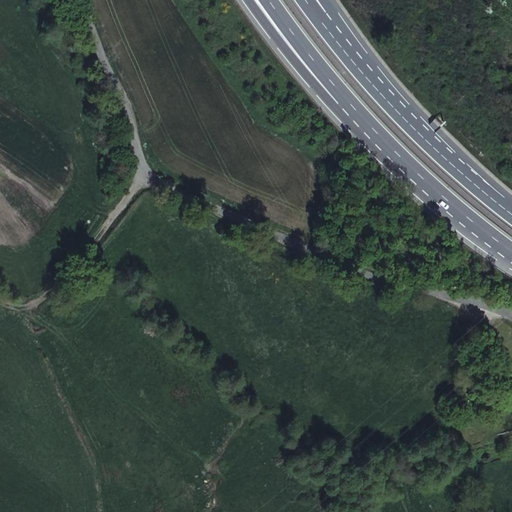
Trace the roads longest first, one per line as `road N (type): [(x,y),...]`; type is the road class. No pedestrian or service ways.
road 1 (unclassified): [(511,311),(490,297),(377,280),(151,173),(85,0)]
road 2 (trunk): [(461,170),(397,109),(309,0)]
road 3 (trunk): [(343,98),(404,162),(511,250)]
road 4 (trunk): [(461,170),(325,0)]
road 5 (track): [(0,292),(28,303),(151,173)]
road 6 (trunk): [(256,0),(343,98)]
